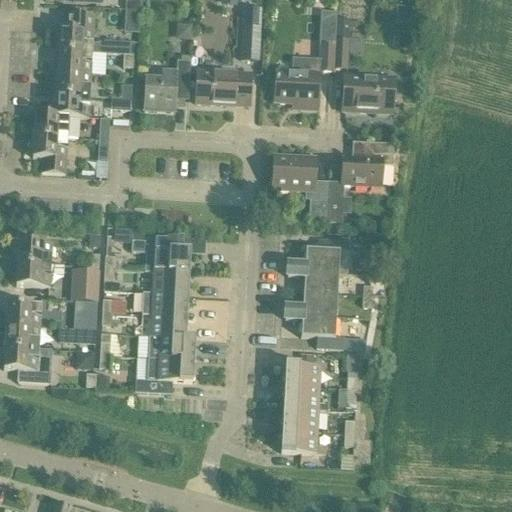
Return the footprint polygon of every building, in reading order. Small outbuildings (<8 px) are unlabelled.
[(242,10),(239,63),(258,64),(260,11),(242,10)] [(133,58),(133,45),(104,43),(92,47),(92,35),(93,21),(68,20),(68,33),(58,32),(57,55),(91,57),(91,56),(123,57),(123,58),(133,58)] [(334,49),(333,76),(334,76),(335,72),(347,73),(349,43),(348,43),(348,33),(336,32),(336,34),(334,34),(334,49)] [(318,64),(318,75),(333,76),(334,49),(326,48),(320,48),(319,64),(318,64)] [(57,55),(56,77),(90,78),(91,57),(57,55)] [(132,70),(133,58),(123,58),(122,70),(132,70)] [(275,73),(273,104),(299,106),(298,111),(316,112),(318,75),(318,64),(292,62),(291,74),(275,73)] [(160,73),(160,81),(143,81),(142,113),(173,115),(175,84),(187,84),(188,76),(189,76),(190,65),(177,64),(176,74),(160,73)] [(248,108),(249,77),(197,74),(195,106),(248,108)] [(56,77),(55,97),(89,99),(90,78),(56,77)] [(391,116),(393,81),(343,78),(341,113),(391,116)] [(122,88),(121,101),(130,101),(131,88),(122,88)] [(55,97),(54,118),(54,119),(68,120),(77,121),(88,121),(89,99),(55,97)] [(129,114),(130,101),(121,101),(120,113),(129,114)] [(33,117),(32,139),(66,141),(76,141),(77,121),(68,120),(54,119),(54,118),(33,117)] [(99,130),(98,143),(108,143),(109,130),(99,130)] [(66,141),(32,139),(31,161),(41,162),(41,177),(65,178),(66,141)] [(107,163),(108,143),(98,143),(97,163),(107,163)] [(392,168),(393,147),(375,146),(375,161),(341,160),(340,186),(340,187),(340,188),(342,188),(381,190),(381,168),(392,168)] [(327,206),(328,186),(313,185),(314,165),(290,164),(290,162),(272,161),(271,191),(310,193),(308,224),(326,225),(327,206)] [(340,186),(328,186),(327,206),(326,225),(341,226),(342,188),(340,188),(340,187),(340,186)] [(182,242),(146,240),(146,244),(132,244),(131,254),(145,255),(144,274),(152,275),(187,276),(188,254),(181,254),(182,242)] [(347,245),(339,245),(317,243),(316,253),(304,252),(303,275),(337,277),(339,255),(347,255),(347,245)] [(17,244),(17,246),(13,246),(12,258),(16,258),(16,266),(49,268),(51,245),(17,244)] [(90,257),(89,270),(98,271),(99,258),(90,257)] [(105,259),(104,272),(114,273),(114,260),(105,259)] [(285,273),(298,274),(299,266),(286,265),(285,273)] [(11,286),(15,286),(15,288),(48,290),(49,278),(63,278),(63,269),(49,268),(16,266),(16,274),(11,274),(11,286)] [(98,271),(89,270),(88,283),(98,283),(98,271)] [(113,285),(114,273),(104,272),(104,285),(113,285)] [(298,274),(285,273),(285,281),(298,282),(298,274)] [(186,298),(187,276),(152,275),(151,297),(186,298)] [(302,297),(336,299),(337,277),(303,275),(302,297)] [(362,299),(372,300),(372,290),(363,289),(362,299)] [(186,298),(151,297),(142,296),(142,318),(185,320),(186,298)] [(301,318),(335,320),(336,299),(302,297),(301,318)] [(372,300),(362,299),(362,310),(371,310),(372,300)] [(111,316),(112,303),(103,303),(102,316),(111,316)] [(6,307),(5,329),(39,331),(40,308),(6,307)] [(283,316),(296,317),(296,309),(283,308),(283,316)] [(111,316),(102,316),(101,328),(111,329),(111,316)] [(296,317),(283,316),(282,324),(295,325),(296,317)] [(134,331),(134,339),(149,340),(158,341),(158,340),(184,341),(184,340),(185,320),(142,318),(140,318),(140,331),(134,331)] [(342,342),(333,341),(335,320),(301,318),(299,340),(315,341),(315,351),(341,353),(342,342)] [(73,333),(85,334),(95,334),(96,321),(96,320),(74,319),(73,333)] [(39,331),(5,329),(4,350),(38,352),(39,331)] [(94,346),(95,334),(85,334),(85,346),(94,346)] [(193,341),(184,340),(184,341),(158,340),(158,341),(149,340),(148,361),(157,362),(192,363),(193,341)] [(100,346),(100,359),(109,359),(110,346),(100,346)] [(38,352),(4,350),(3,372),(18,373),(17,385),(41,387),(47,387),(49,352),(38,352)] [(108,372),(109,359),(100,359),(99,371),(108,372)] [(157,362),(148,361),(147,383),(191,385),(192,363),(157,362)] [(283,390),(318,392),(319,370),(284,368),(283,390)] [(95,391),(96,377),(86,377),(85,390),(95,391)] [(95,391),(95,393),(107,393),(108,378),(96,377),(95,391)] [(346,392),(346,393),(356,394),(356,381),(346,381),(346,392)] [(344,403),(345,385),(331,384),(331,403),(344,403)] [(318,392),(283,390),(282,412),(317,413),(327,414),(327,407),(317,406),(318,392)] [(281,433),(316,435),(317,413),(282,412),(281,433)] [(344,436),(354,436),(354,424),(344,424),(344,436)] [(324,457),(324,449),(315,449),(316,435),(281,433),(280,455),(324,457)] [(354,436),(344,436),(343,449),(353,450),(354,436)] [(333,449),(332,464),(346,465),(347,450),(333,449)]
